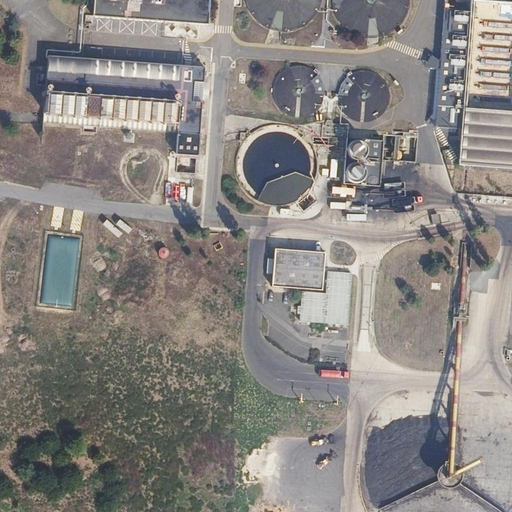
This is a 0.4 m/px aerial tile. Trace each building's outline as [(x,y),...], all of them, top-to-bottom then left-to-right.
[(213,0),(96,0),(95,21),(212,30),(213,0)] [(246,0),(247,2),(250,14),(257,25),(267,33),(279,37),(292,38),(304,34),(315,27),(322,17),(327,5),(326,0),(246,0)] [(335,0),(335,9),(339,22),(346,32),(356,40),(367,44),(380,45),(392,41),(403,34),(411,25),(415,13),(415,0),(335,0)] [(511,176),(511,7),(472,4),(471,16),(447,14),(438,135),(463,137),(460,173),(511,176)] [(203,158),(205,131),(207,103),(197,102),(198,87),(208,88),(209,72),(45,60),(41,117),(84,121),(181,128),(181,135),(181,137),(180,137),(178,156),(203,158)] [(287,117),(290,119),(294,121),(302,123),(310,122),(317,119),(321,116),(323,114),(327,107),(328,105),(329,98),(328,91),(325,83),(320,77),(313,73),(305,71),(297,72),(289,75),(283,80),(279,88),(277,95),(278,104),(281,111),(287,117)] [(343,107),(346,114),(351,120),(358,124),(366,126),(374,125),(382,122),(388,117),(392,110),(393,109),(394,102),(393,94),(390,86),(385,80),(378,76),(370,74),(361,75),(354,78),(348,83),(344,90),(342,98),(343,107)] [(208,88),(198,87),(197,102),(207,103),(208,88)] [(83,130),(172,137),(180,137),(181,137),(181,135),(181,128),(84,121),(83,130)] [(386,145),(351,142),(346,188),(382,192),(386,145)] [(92,148),(88,151),(98,161),(101,158),(92,148)] [(400,182),(384,186),(389,211),(412,205),(410,194),(403,195),(400,182)] [(81,230),(82,211),(72,210),(71,229),(81,230)] [(105,219),(101,223),(116,237),(120,233),(105,219)] [(163,259),(169,253),(161,246),(155,253),(163,259)] [(328,258),(278,254),(275,291),(325,295),(326,276),(328,258)] [(353,278),(326,276),(325,295),(323,322),(349,324),(353,278)] [(360,470),(360,481),(369,511),(511,511),(511,442),(478,441),(475,445),(469,457),(462,460),(459,465),(449,469),(443,475),(438,476),(409,448),(397,443),(383,442),(375,445),(370,456),(370,460),(360,470)]
